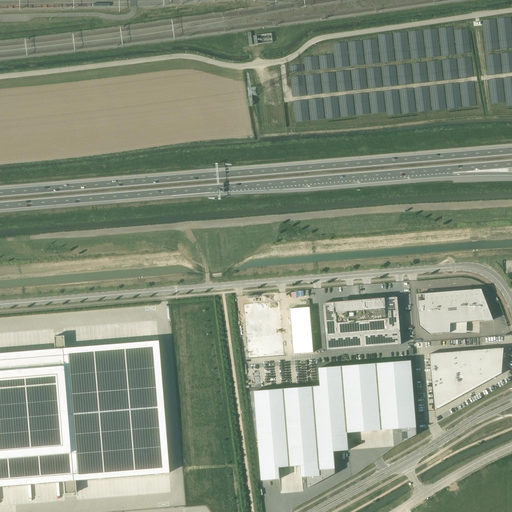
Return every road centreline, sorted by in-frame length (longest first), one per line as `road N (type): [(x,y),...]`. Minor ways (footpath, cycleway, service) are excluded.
road 1 (unclassified): [(511,10),(325,37),(289,59),(248,66),(176,56),(0,77)]
road 2 (motorway): [(511,151),(0,193)]
road 3 (unclassified): [(0,304),(461,266),(488,272),(503,287)]
road 4 (motorway): [(0,206),(430,171)]
road 5 (unclassified): [(511,396),(402,460)]
road 6 (unclassified): [(405,465),(511,404)]
